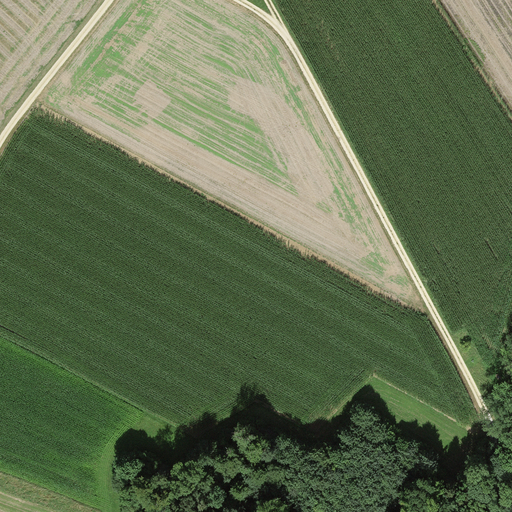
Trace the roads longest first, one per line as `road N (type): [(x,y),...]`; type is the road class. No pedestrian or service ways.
road 1 (track): [(264,0),(481,407),(494,463),(488,511)]
road 2 (track): [(0,141),(108,0)]
